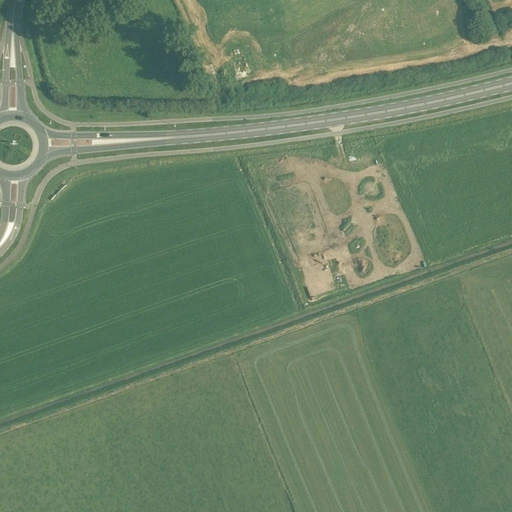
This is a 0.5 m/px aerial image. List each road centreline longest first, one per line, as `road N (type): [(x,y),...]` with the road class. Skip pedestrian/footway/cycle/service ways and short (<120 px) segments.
road 1 (primary): [(170,137),(332,120),(511,83)]
road 2 (primary): [(170,137),(40,132)]
road 3 (primary): [(42,154),(170,137)]
